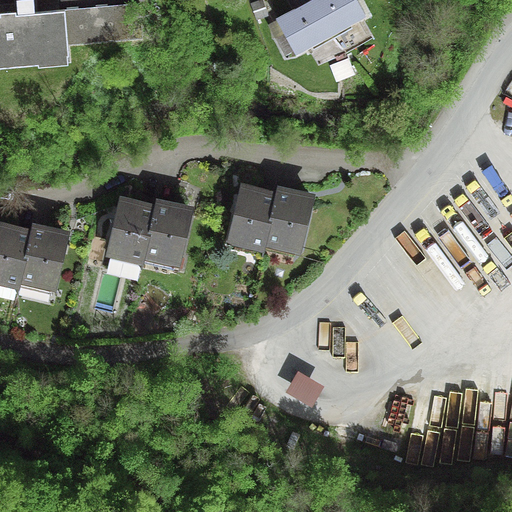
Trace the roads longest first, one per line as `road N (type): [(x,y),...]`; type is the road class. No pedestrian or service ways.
road 1 (residential): [(511,40),(369,235),(289,306),(232,330),(142,346),(51,346),(0,332)]
road 2 (residential): [(0,427),(124,474),(177,511)]
